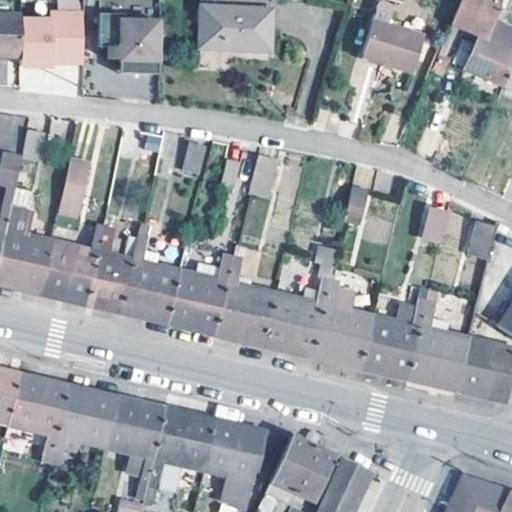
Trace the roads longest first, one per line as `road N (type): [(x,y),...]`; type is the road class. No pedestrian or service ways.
road 1 (residential): [(511,215),(403,167),(297,140),(0,100)]
road 2 (secondary): [(431,424),(0,323)]
